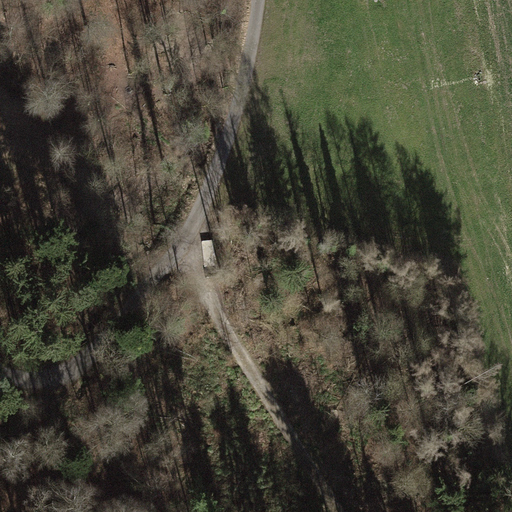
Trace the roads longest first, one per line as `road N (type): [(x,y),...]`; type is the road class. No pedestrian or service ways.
road 1 (track): [(0,371),(31,379),(94,346),(187,259),(216,199),(257,0)]
road 2 (track): [(187,259),(339,511)]
